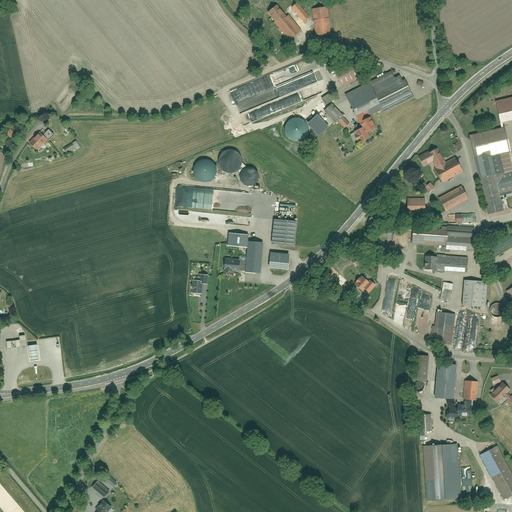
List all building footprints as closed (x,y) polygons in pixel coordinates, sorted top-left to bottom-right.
[(308,15),(294,0),(293,0),(287,6),(300,21),(308,15)] [(288,40),(300,30),(277,1),(264,11),(288,40)] [(326,4),(311,6),(315,33),(329,31),(326,4)] [(331,65),(339,83),(364,72),(355,54),(331,65)] [(403,76),(372,90),(378,102),(380,108),(382,110),(412,97),(403,76)] [(231,90),(239,112),(271,101),(263,80),(231,90)] [(354,112),(378,102),(372,90),(368,80),(344,91),(354,112)] [(511,119),(511,96),(496,100),(501,122),(511,119)] [(331,102),(325,109),(342,127),(348,121),(331,102)] [(380,108),(378,102),(354,112),(356,119),(368,113),(380,108)] [(368,113),(356,119),(359,124),(363,132),(374,127),(368,113)] [(363,132),(359,124),(349,129),(356,143),(366,139),(363,132)] [(503,124),(468,133),(474,157),(509,148),(503,124)] [(46,139),(35,129),(25,139),(36,150),(46,139)] [(77,145),(73,138),(62,145),(66,152),(77,145)] [(439,180),(461,169),(453,153),(446,157),(439,143),(417,155),(422,165),(434,159),(436,164),(432,166),(439,180)] [(511,163),(509,148),(474,157),(478,176),(493,173),(511,168),(511,163)] [(220,164),(222,168),(225,170),(228,172),(232,173),(236,172),(239,169),(242,166),(243,163),(243,159),(242,155),(240,152),(236,150),(232,149),(228,149),(225,150),(222,153),(220,157),(219,160),(220,164)] [(194,174),(196,177),(199,180),(203,181),(207,182),(210,181),(214,179),(216,176),(218,172),(218,168),(216,164),(214,161),(211,159),(207,158),(203,158),(199,160),(196,162),(194,166),(194,170),(194,174)] [(248,167),(245,168),(243,171),(241,173),(241,177),(242,180),(243,182),(246,184),(249,185),(252,185),(254,184),(257,183),(259,180),(260,177),(260,174),(259,172),(257,169),(254,167),(251,167),(248,167)] [(511,172),(511,168),(493,173),(495,183),(511,179),(511,172)] [(493,173),(478,176),(486,208),(500,204),(498,197),(495,183),(493,173)] [(511,179),(495,183),(498,197),(511,193),(511,179)] [(429,182),(422,187),(427,193),(433,188),(429,182)] [(458,184),(437,196),(444,209),(466,198),(458,184)] [(186,207),(207,209),(208,189),(187,187),(186,207)] [(421,197),(405,198),(406,210),(422,209),(421,197)] [(475,222),(475,213),(450,214),(451,223),(475,222)] [(375,219),(369,214),(366,218),(372,223),(375,219)] [(293,218),(272,216),(270,242),(292,243),(293,218)] [(445,233),(445,228),(413,226),(412,241),(444,243),(445,233)] [(250,235),(232,233),(231,246),(249,247),(250,235)] [(473,235),(445,233),(444,243),(444,247),(472,249),(473,235)] [(511,236),(493,247),(496,252),(511,242),(511,236)] [(263,274),(266,243),(249,241),(246,272),(263,274)] [(466,256),(424,252),(423,267),(465,271),(466,256)] [(294,254),(274,253),(273,267),(293,269),(294,254)] [(237,272),(238,257),(223,256),(222,272),(237,272)] [(210,284),(211,275),(203,274),(202,280),(194,280),(193,293),(204,294),(205,284),(210,284)] [(363,292),(365,290),(369,294),(376,285),(370,280),(368,282),(362,276),(355,285),(363,292)] [(486,279),(462,277),(460,301),(484,303),(486,279)] [(452,282),(445,280),(442,297),(448,298),(452,282)] [(511,284),(503,289),(511,308),(511,284)] [(395,313),(404,315),(407,301),(404,301),(403,304),(404,304),(403,308),(396,307),(395,313)] [(454,311),(434,309),(431,340),(451,342),(454,311)] [(17,337),(4,339),(5,347),(24,344),(23,333),(16,334),(17,337)] [(35,343),(26,344),(28,359),(37,358),(35,343)] [(425,380),(427,354),(413,353),(411,379),(425,380)] [(435,359),(432,396),(451,398),(454,361),(435,359)] [(476,379),(462,379),(461,402),(454,402),(454,414),(468,415),(469,398),(475,399),(476,379)] [(511,403),(511,389),(508,393),(506,390),(508,388),(500,380),(487,393),(496,402),(503,394),(511,403)] [(431,430),(429,411),(418,412),(419,431),(431,430)] [(511,474),(495,442),(478,451),(501,496),(511,490),(511,474)] [(456,444),(422,446),(425,500),(461,499),(456,444)] [(124,494),(140,477),(128,466),(123,473),(125,475),(115,486),(124,494)] [(106,489),(95,479),(89,485),(101,495),(106,489)] [(118,502),(109,494),(102,502),(111,510),(118,502)]
